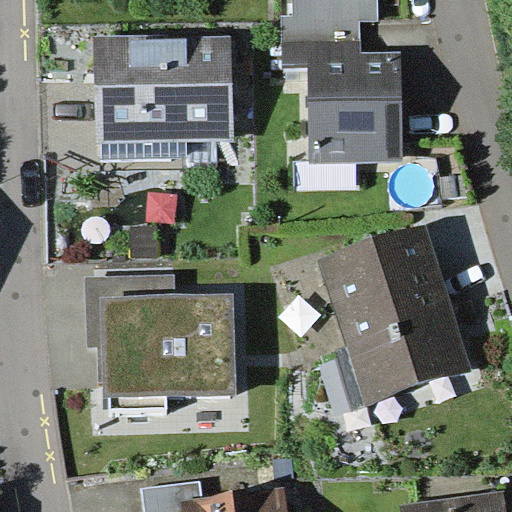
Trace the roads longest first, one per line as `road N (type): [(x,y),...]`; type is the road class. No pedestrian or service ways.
road 1 (residential): [(43,511),(18,383),(9,0)]
road 2 (residential): [(462,0),(511,280)]
